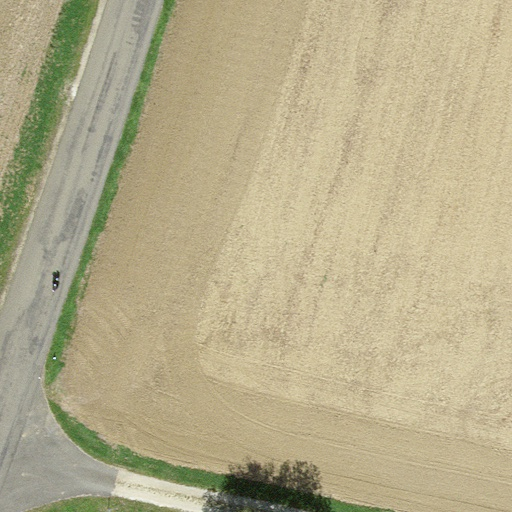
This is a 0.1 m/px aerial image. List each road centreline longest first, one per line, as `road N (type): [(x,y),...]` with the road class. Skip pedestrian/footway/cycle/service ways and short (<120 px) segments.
road 1 (tertiary): [(0,396),(124,0)]
road 2 (track): [(0,454),(244,511)]
